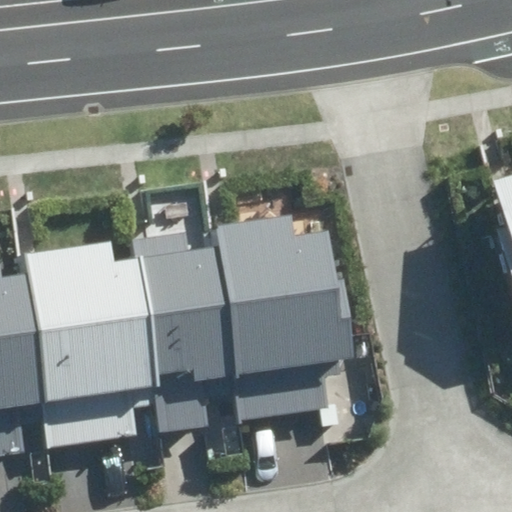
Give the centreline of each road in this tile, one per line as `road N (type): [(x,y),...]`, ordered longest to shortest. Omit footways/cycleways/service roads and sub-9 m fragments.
road 1 (residential): [(446,480),(356,7)]
road 2 (tertiary): [(356,7),(0,55)]
road 3 (residential): [(277,511),(446,480)]
